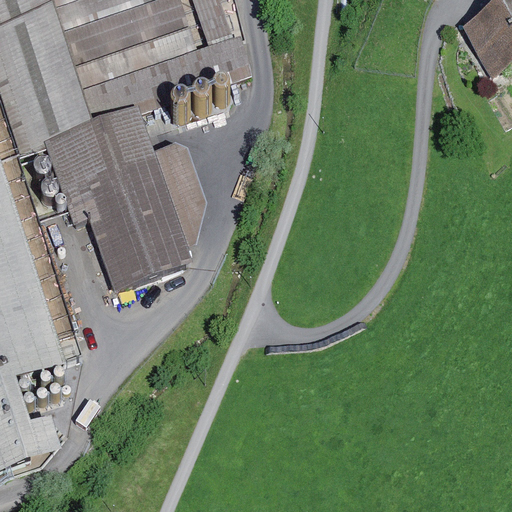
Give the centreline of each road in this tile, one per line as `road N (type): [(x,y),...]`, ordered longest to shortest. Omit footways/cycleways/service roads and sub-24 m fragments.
road 1 (track): [(323,0),(324,75),(276,256),(169,511)]
road 2 (track): [(249,320),(308,341),(350,325),(404,251),(435,35),(462,0)]
